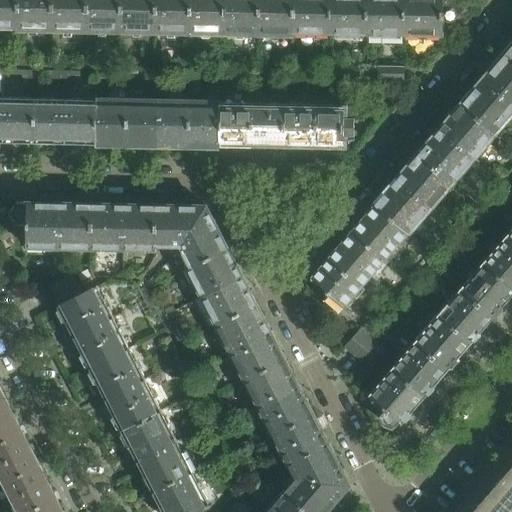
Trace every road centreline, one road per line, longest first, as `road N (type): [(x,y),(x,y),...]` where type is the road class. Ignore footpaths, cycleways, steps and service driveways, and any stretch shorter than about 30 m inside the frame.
road 1 (residential): [(271,284),(511,1)]
road 2 (residential): [(271,284),(215,184),(0,182)]
road 3 (residential): [(387,511),(271,284)]
road 4 (residential): [(0,328),(93,511)]
road 5 (residential): [(399,511),(511,382)]
